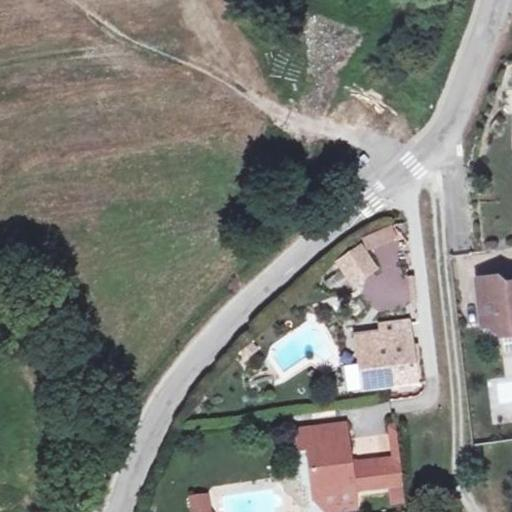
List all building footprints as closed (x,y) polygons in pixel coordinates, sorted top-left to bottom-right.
[(363,243),(367,251),(396,238),(392,230),(363,243)] [(360,249),(339,263),(354,284),(375,270),(360,249)] [(478,279),(484,326),(491,325),(504,336),(511,335),(511,291),(508,292),(506,283),(500,277),(478,279)] [(369,390),(416,384),(408,323),(381,327),(382,334),(356,337),(359,355),(365,354),(369,390)] [(369,390),(365,354),(359,355),(363,390),(369,390)] [(351,466),(346,428),(299,434),(302,453),(309,452),(315,502),(325,511),(339,511),(356,510),(353,492),(384,488),(381,463),(351,466)] [(381,463),(384,488),(403,486),(400,460),(381,463)] [(194,502),(195,511),(211,511),(209,499),(194,502)]
